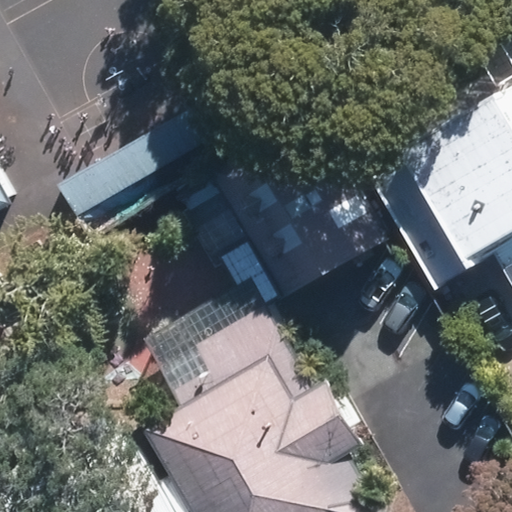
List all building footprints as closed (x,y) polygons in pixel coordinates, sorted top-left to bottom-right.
[(190,101),(55,177),(76,212),(242,117),(214,68),(182,87),(190,101)] [(0,206),(16,197),(0,169),(0,129),(17,121),(0,90),(0,206)] [(511,123),(421,175),(478,272),(506,255),(511,266),(511,123)] [(280,290),(386,229),(327,125),(273,156),(259,131),(208,159),(280,290)] [(142,420),(196,511),(369,511),(375,488),(345,436),(357,429),(324,372),(314,377),(267,297),(195,340),(210,364),(173,385),(181,399),(142,420)] [(0,511),(185,511),(126,408),(0,478),(0,511)]
